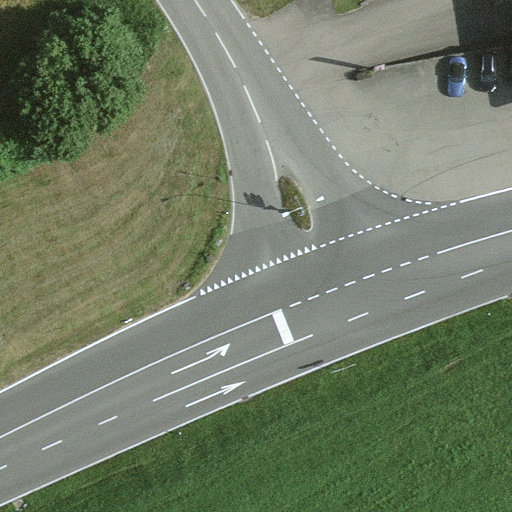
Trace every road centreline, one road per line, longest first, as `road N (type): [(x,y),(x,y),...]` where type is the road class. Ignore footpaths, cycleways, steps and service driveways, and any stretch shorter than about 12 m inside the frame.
road 1 (primary): [(0,451),(339,305)]
road 2 (secondary): [(339,305),(258,111),(194,0)]
road 3 (primary): [(339,305),(511,243)]
